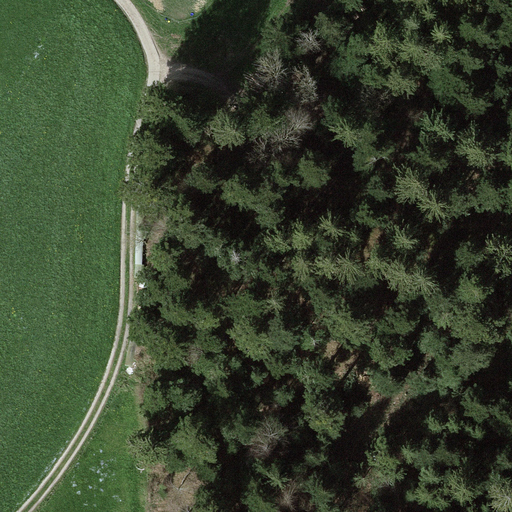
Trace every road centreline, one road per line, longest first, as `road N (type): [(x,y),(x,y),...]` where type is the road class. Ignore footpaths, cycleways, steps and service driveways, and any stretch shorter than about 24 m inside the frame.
road 1 (track): [(121,0),(147,48),(150,81),(120,341),(112,377),(23,511)]
road 2 (track): [(150,81),(229,71),(250,57),(293,0)]
